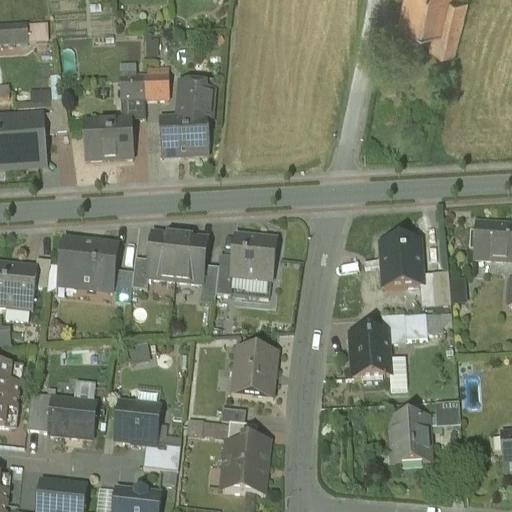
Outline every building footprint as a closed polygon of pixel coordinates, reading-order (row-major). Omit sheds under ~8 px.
[(401,0),(398,21),(434,28),(430,47),(453,52),(465,0),(401,0)] [(27,30),(0,31),(0,48),(28,47),(27,30)] [(144,82),(120,83),(121,107),(131,107),(144,106),(144,82)] [(168,82),(144,82),(144,106),(169,105),(168,82)] [(178,126),(159,127),(162,163),(189,161),(189,164),(210,162),(207,126),(209,126),(211,98),(198,97),(199,91),(181,89),(178,126)] [(65,106),(50,107),(53,139),(70,138),(65,106)] [(144,106),(131,107),(131,122),(145,122),(144,106)] [(42,121),(0,123),(0,167),(25,166),(25,174),(41,173),(39,155),(44,155),(42,121)] [(131,126),(84,128),(85,167),(106,166),(106,164),(133,162),(131,126)] [(511,232),(475,231),(473,267),(511,268),(511,232)] [(180,243),(152,240),(149,266),(147,285),(149,285),(175,288),(180,243)] [(277,247),(236,242),(233,263),(231,281),(233,281),(273,286),(277,247)] [(208,246),(180,243),(175,288),(202,291),(203,291),(205,272),(208,246)] [(117,251),(65,245),(60,293),(112,298),(114,276),(117,251)] [(419,247),(381,249),(383,295),(421,293),(419,247)] [(233,263),(220,261),(219,274),(216,301),(231,302),(233,281),(231,281),(233,263)] [(51,267),(37,265),(36,276),(37,276),(36,293),(48,295),(51,267)] [(149,266),(135,265),(134,279),(132,295),(147,297),(149,285),(147,285),(149,266)] [(36,276),(0,271),(0,312),(33,316),(36,293),(37,276),(36,276)] [(219,274),(205,272),(203,291),(202,291),(200,302),(216,304),(216,301),(219,274)] [(134,279),(114,276),(112,298),(117,299),(116,309),(130,311),(132,295),(134,279)] [(448,279),(433,280),(435,314),(451,313),(448,279)] [(0,355),(17,354),(16,333),(8,334),(7,321),(0,321),(0,355)] [(425,321),(403,322),(404,346),(426,344),(425,321)] [(386,336),(349,339),(351,357),(353,357),(354,371),(352,371),(353,385),(389,382),(386,336)] [(277,358),(236,354),(231,399),(272,403),(277,358)] [(21,374),(0,372),(0,432),(15,434),(21,374)] [(55,402),(31,399),(27,435),(50,438),(54,405),(55,405),(55,402)] [(55,405),(54,405),(50,438),(50,439),(92,444),(95,409),(55,405)] [(458,407),(435,408),(436,431),(460,429),(458,407)] [(138,411),(120,409),(116,446),(141,449),(142,451),(146,451),(156,452),(156,451),(160,413),(156,413),(154,411),(140,409),(138,411)] [(245,417),(223,414),(221,427),(229,428),(244,430),(245,417)] [(426,422),(390,425),(394,472),(430,469),(426,422)] [(244,430),(229,428),(227,450),(244,451),(245,446),(256,447),(257,431),(244,430)] [(511,438),(500,440),(500,442),(503,441),(504,457),(502,457),(503,479),(511,477),(511,438)] [(244,451),(227,450),(222,495),(263,499),(268,448),(256,447),(245,446),(244,451)] [(181,453),(156,451),(156,452),(146,451),(143,474),(178,478),(181,453)] [(6,511),(10,482),(0,480),(0,511),(6,511)] [(84,511),(87,492),(41,487),(38,511),(84,511)] [(136,498),(117,496),(115,511),(158,511),(160,501),(146,499),(147,498),(145,497),(145,499),(138,498),(138,497),(136,496),(136,498)]
